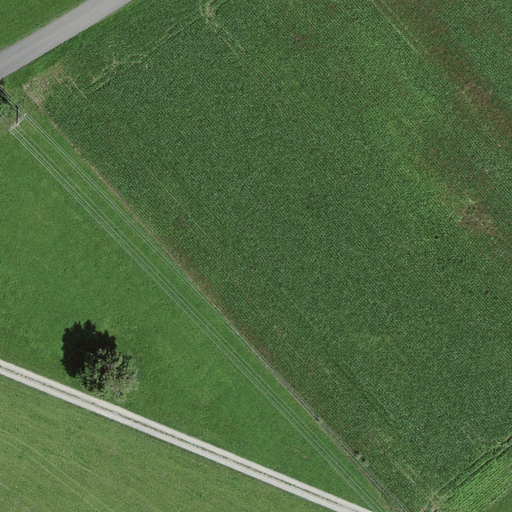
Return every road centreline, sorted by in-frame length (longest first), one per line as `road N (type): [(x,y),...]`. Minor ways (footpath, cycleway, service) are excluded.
road 1 (track): [(353,511),(0,366)]
road 2 (residential): [(0,69),(115,0)]
